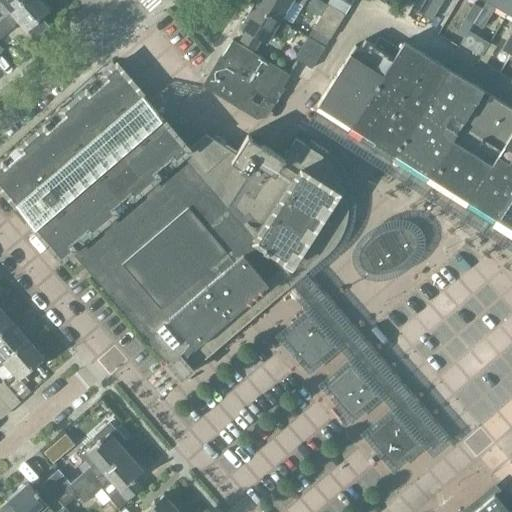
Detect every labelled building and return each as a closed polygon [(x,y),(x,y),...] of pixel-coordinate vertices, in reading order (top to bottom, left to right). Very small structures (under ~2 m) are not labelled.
[(0,3),(0,20),(23,0),(0,0),(2,2),(0,3)] [(0,53),(4,50),(0,45),(0,39),(15,26),(14,25),(18,21),(27,30),(49,10),(39,0),(23,0),(0,20),(0,53)] [(256,0),(254,5),(279,20),(290,0),(256,0)] [(319,0),(311,0),(307,8),(320,16),(327,4),(319,0)] [(422,15),(431,0),(420,0),(414,10),(422,15)] [(431,0),(422,15),(431,20),(443,0),(431,0)] [(498,5),(509,12),(511,7),(511,0),(488,0),(483,9),(475,24),(483,29),(498,5)] [(327,4),(320,16),(337,27),(344,15),(327,4)] [(279,20),(254,5),(241,26),(247,30),(240,41),(252,48),(259,38),(265,41),(270,33),(280,39),(289,26),(278,20),(279,20)] [(466,19),(475,24),(483,9),(475,5),(466,19)] [(508,44),(503,51),(511,56),(511,55),(511,7),(509,12),(511,13),(511,35),(509,41),(508,44)] [(337,27),(320,16),(312,29),(329,39),(337,27)] [(49,25),(42,17),(27,30),(34,38),(49,25)] [(469,33),(462,45),(482,58),(485,53),(490,44),(470,32),(469,33)] [(294,58),(298,61),(311,69),(324,48),(307,37),(294,58)] [(317,105),(352,127),(399,50),(379,37),(373,46),(364,40),(358,49),(354,46),(317,105)] [(222,56),(230,61),(228,66),(252,81),(250,84),(254,87),(266,95),(268,91),(275,89),(279,91),(289,75),(232,40),(236,43),(227,59),(222,56)] [(352,127),(378,144),(431,58),(405,42),(399,50),(352,127)] [(230,61),(222,56),(205,84),(233,102),(235,100),(243,97),(246,99),(254,87),(250,84),(252,81),(228,66),(230,61)] [(378,144),(395,155),(448,68),(431,58),(378,144)] [(1,163),(0,163),(0,187),(61,258),(72,249),(168,362),(167,363),(168,364),(169,363),(182,378),(192,370),(317,262),(326,254),(337,242),(345,227),(347,211),(346,194),(340,178),(331,164),(318,153),(306,145),(296,138),(283,158),(248,135),(236,153),(206,134),(188,147),(116,64),(103,75),(107,80),(90,95),(85,90),(60,112),(59,111),(58,110),(40,125),(41,125),(43,127),(19,147),(23,152),(5,167),(1,163)] [(395,155),(427,176),(483,90),(448,68),(395,155)] [(435,181),(469,202),(511,132),(511,107),(483,90),(427,176),(435,181)] [(511,132),(469,202),(497,219),(511,194),(511,132)] [(511,194),(497,219),(511,229),(511,194)] [(390,272),(398,268),(405,264),(411,258),(416,251),(418,243),(416,234),(402,226),(386,228),(371,237),(360,249),(360,256),(362,265),(366,272),(374,274),(382,274),(390,272)] [(0,307),(0,334),(14,323),(17,320),(17,316),(11,310),(7,310),(4,312),(0,307)] [(335,346),(309,316),(283,338),(309,368),(335,346)] [(14,323),(0,334),(0,356),(4,361),(29,340),(32,337),(32,334),(26,327),(22,327),(19,329),(14,323)] [(29,340),(4,361),(19,378),(19,379),(21,378),(27,373),(44,358),(29,340)] [(325,387),(338,402),(352,417),(377,395),(351,365),(325,387)] [(27,373),(21,378),(25,383),(32,378),(27,373)] [(3,383),(0,385),(0,397),(10,410),(20,402),(31,392),(19,379),(19,378),(8,388),(3,383)] [(0,416),(1,418),(10,410),(0,397),(0,416)] [(367,435),(394,466),(420,445),(392,413),(367,435)] [(91,466),(70,485),(78,493),(126,451),(121,445),(126,441),(109,422),(95,435),(100,441),(88,451),(82,456),(91,466)] [(75,444),(66,434),(44,453),(53,463),(75,444)] [(126,451),(78,493),(85,502),(101,488),(119,508),(142,488),(133,478),(143,470),(126,451)] [(43,483),(63,505),(63,506),(78,493),(70,485),(58,470),(43,483)] [(19,511),(48,511),(52,509),(28,482),(8,499),(19,511)] [(494,492),(470,511),(511,511),(507,508),(494,492)] [(179,511),(164,494),(153,504),(143,511),(179,511)] [(0,511),(19,511),(8,499),(0,506),(0,511)]
